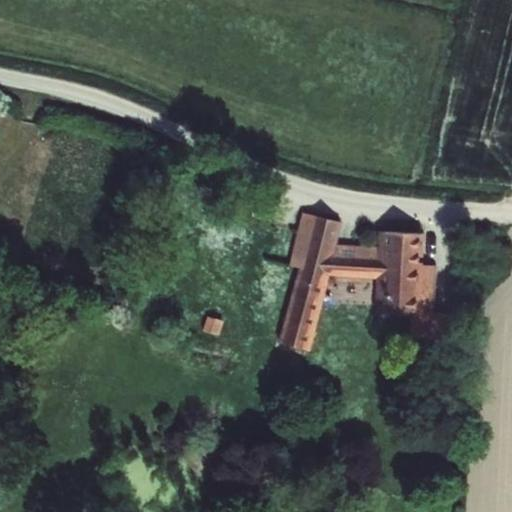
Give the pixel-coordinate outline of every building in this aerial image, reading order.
[(334,275),(395,278),(393,323),(429,324),(429,309),(431,264),(431,232),(397,231),(397,244),(342,241),(348,217),(316,208),(302,263),(311,266),(291,336),(315,340),(334,275)] [(484,260),(483,267),(489,272),(494,277),(501,274),(509,272),(510,264),(511,257),(505,252),(500,247),(493,250),(486,252),(484,260)] [(431,264),(429,309),(448,309),(449,264),(431,264)] [(429,309),(429,324),(447,325),(448,309),(429,309)] [(448,309),(447,325),(475,328),(475,310),(448,309)] [(429,324),(428,335),(447,336),(447,325),(429,324)] [(447,325),(447,336),(475,337),(475,328),(447,325)]
